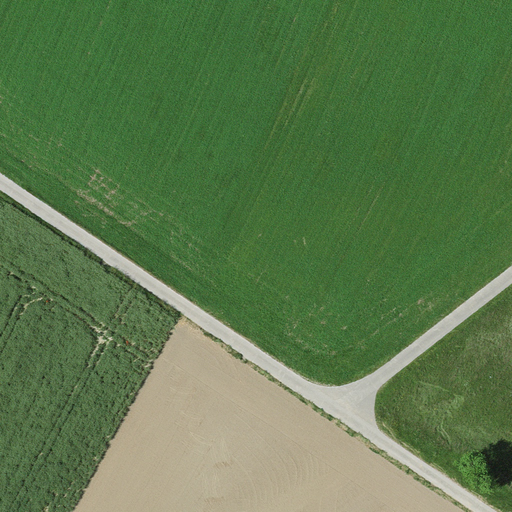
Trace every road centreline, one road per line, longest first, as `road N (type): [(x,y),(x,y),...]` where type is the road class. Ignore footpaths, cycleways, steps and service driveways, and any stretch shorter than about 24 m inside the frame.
road 1 (track): [(0,182),(486,511)]
road 2 (track): [(511,276),(341,413)]
